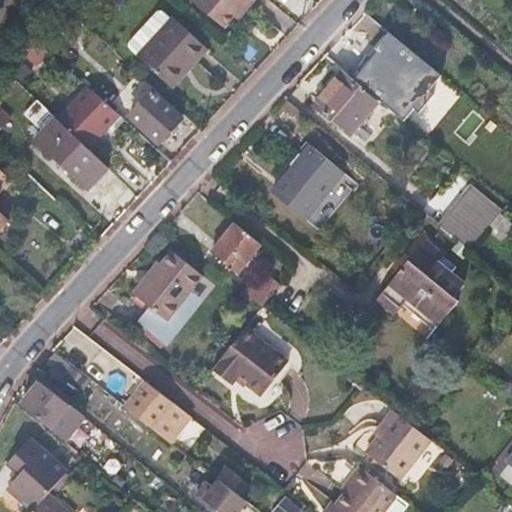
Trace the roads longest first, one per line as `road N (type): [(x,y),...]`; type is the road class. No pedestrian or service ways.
road 1 (residential): [(354,0),(72,305)]
road 2 (residential): [(72,305),(244,440),(291,444)]
